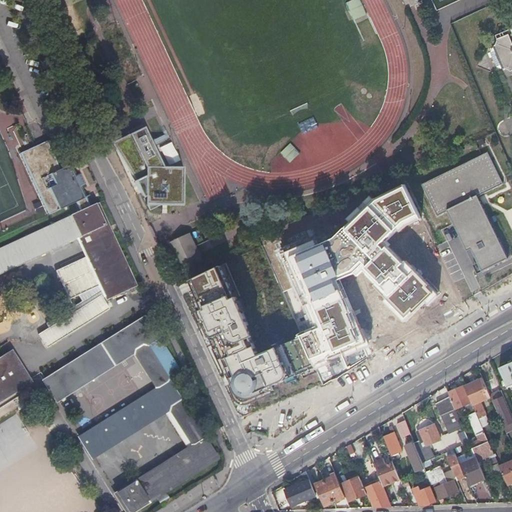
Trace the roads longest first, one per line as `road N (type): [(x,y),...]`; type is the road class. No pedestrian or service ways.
road 1 (residential): [(25,0),(252,481)]
road 2 (tertiary): [(252,481),(511,322)]
road 3 (unknown): [(165,292),(45,356),(16,339),(0,347)]
